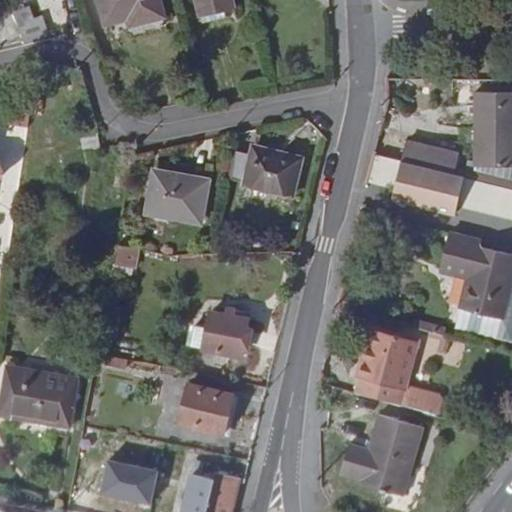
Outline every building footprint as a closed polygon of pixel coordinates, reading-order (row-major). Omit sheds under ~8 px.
[(159,0),(98,0),(105,24),(128,19),(130,24),(163,16),(159,0)] [(197,0),(201,15),(224,9),(235,7),(232,0),(197,0)] [(224,9),(201,15),(202,23),(226,18),(224,9)] [(42,17),(20,24),(26,43),(47,35),(42,17)] [(511,167),(511,93),(480,94),(478,167),(511,167)] [(400,163),(459,177),(465,156),(405,142),(400,163)] [(246,163),(242,189),(292,198),(298,162),(248,153),(246,163)] [(511,221),(511,193),(374,159),(368,185),(393,192),(390,203),(452,219),(455,207),(511,221)] [(228,187),(242,189),(246,163),(233,161),(228,187)] [(201,225),(206,188),(165,179),(159,218),(201,225)] [(502,321),(510,290),(511,282),(511,256),(482,249),(483,245),(452,237),(442,275),(469,281),(462,311),(502,321)] [(137,251),(119,248),(113,279),(135,282),(138,270),(134,269),(137,251)] [(511,342),(511,290),(510,290),(502,321),(462,311),(456,332),(511,345),(511,342)] [(248,320),(211,313),(203,349),(240,356),(243,347),(248,347),(251,330),(246,329),(248,320)] [(417,342),(372,331),(356,394),(401,407),(405,391),(417,342)] [(78,378),(7,368),(0,399),(0,416),(69,428),(78,378)] [(231,397),(187,387),(177,427),(222,437),(231,397)] [(411,387),(405,391),(401,407),(439,418),(444,401),(440,395),(411,387)] [(404,493),(422,428),(378,415),(367,450),(349,445),(340,476),(404,493)] [(159,473),(109,462),(101,497),(151,508),(159,473)] [(207,477),(192,474),(185,511),(232,511),(240,478),(209,471),(207,477)]
